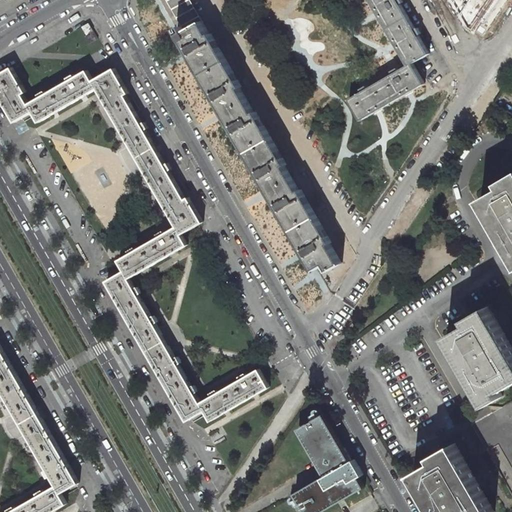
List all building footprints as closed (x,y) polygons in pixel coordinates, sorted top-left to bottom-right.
[(371,0),(409,65),(413,63),(430,53),(419,35),(422,33),(418,27),(416,29),(401,3),(404,2),(402,0),(371,0)] [(225,61),(200,16),(178,29),(181,34),(204,73),(225,61)] [(89,23),(83,27),(87,35),(85,37),(89,44),(98,39),(89,23)] [(511,74),(511,49),(459,127),(471,135),(511,74)] [(248,99),(225,61),(204,73),(227,112),(248,99)] [(425,83),(413,63),(409,65),(400,70),(399,67),(393,71),(394,74),(369,88),(368,85),(362,88),(363,91),(350,99),(362,120),(425,83)] [(28,92),(13,67),(0,74),(0,93),(16,122),(34,111),(30,103),(24,94),(28,92)] [(130,93),(116,68),(94,80),(99,88),(106,100),(108,103),(124,133),(127,137),(130,143),(138,157),(157,147),(147,129),(149,128),(146,121),(143,123),(127,95),(130,93)] [(94,80),(88,70),(76,76),(75,74),(69,77),(70,80),(48,93),(46,90),(40,94),(41,97),(30,103),(34,111),(40,122),(52,115),(57,112),(81,98),(86,95),(99,88),(94,80)] [(274,145),(248,99),(227,112),(253,157),(274,145)] [(290,172),(274,145),(253,157),(269,185),(290,172)] [(166,164),(157,147),(138,157),(178,226),(182,234),(204,222),(190,197),(186,198),(170,170),(173,169),(169,162),(166,164)] [(316,216),(290,172),(269,185),(294,229),(316,216)] [(504,187),(481,200),(511,252),(511,175),(501,182),(504,187)] [(435,187),(424,179),(384,238),(396,246),(435,187)] [(342,263),(316,216),(294,229),(317,268),(326,264),(329,270),(342,263)] [(182,234),(178,226),(167,233),(165,230),(159,234),(160,236),(138,249),(136,247),(130,250),(132,253),(120,260),(126,270),(131,278),(148,267),(170,255),(176,251),(188,244),(182,234)] [(131,278),(126,270),(108,281),(148,351),(167,340),(156,323),(159,321),(155,315),(153,316),(140,294),(142,292),(139,286),(136,288),(131,278)] [(469,323),(447,336),(487,405),(504,396),(501,391),(511,384),(511,345),(489,306),(467,319),(469,323)] [(177,357),(167,340),(148,351),(188,420),(206,410),(202,402),(196,392),(199,391),(195,384),(194,385),(181,363),(182,362),(179,356),(177,357)] [(40,412),(0,343),(0,385),(8,399),(5,401),(9,407),(12,406),(14,410),(22,423),(40,412)] [(271,387),(260,368),(249,375),(247,372),(241,376),(242,379),(220,391),(218,389),(212,393),(213,395),(202,402),(206,410),(212,420),(229,411),(253,397),(258,394),(271,387)] [(80,482),(40,412),(22,423),(32,440),(29,442),(33,448),(35,446),(48,469),(46,471),(49,477),(52,476),(57,485),(62,493),(80,482)] [(325,414),(299,428),(320,465),(326,476),(296,494),(306,511),(321,511),(338,502),(366,487),(360,477),(364,475),(355,459),(351,461),(325,414)] [(436,460),(414,473),(436,511),(494,511),(495,511),(456,443),(433,456),(436,460)] [(62,493),(57,485),(46,492),(44,489),(38,492),(40,495),(17,508),(16,505),(9,509),(11,511),(10,511),(52,511),(55,510),(68,503),(64,496),(62,493)]
